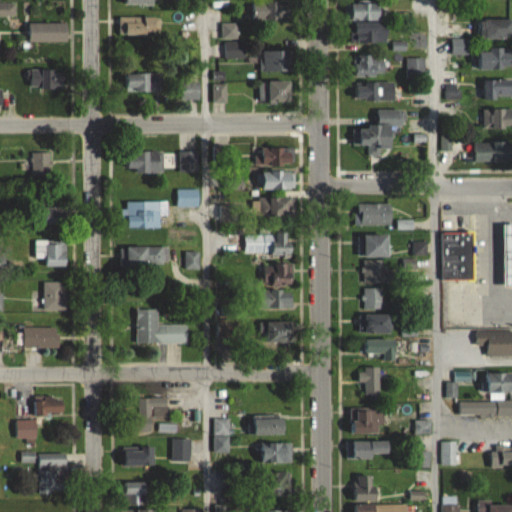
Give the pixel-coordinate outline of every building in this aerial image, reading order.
[(251,21),(288,21),(288,1),(251,1),(251,21)] [(382,2),(350,2),(350,21),(382,21),(382,2)] [(0,4),(0,15),(15,16),(15,4),(0,4)] [(481,39),(511,38),(511,13),(511,4),(488,5),(489,18),(481,18),(481,39)] [(160,17),(119,17),(119,36),(160,36),(160,17)] [(67,23),(28,23),(28,42),(67,42),(67,23)] [(387,44),(387,23),(349,23),(349,44),(387,44)] [(451,55),(467,55),(467,39),(451,39),(451,55)] [(245,58),(245,42),(223,42),(223,58),(245,58)] [(511,49),(478,49),(478,69),(511,68),(511,49)] [(292,71),(292,51),(262,51),(262,71),(292,71)] [(355,77),(385,77),(385,54),(355,54),(355,77)] [(405,78),(423,78),(423,58),(405,58),(405,78)] [(30,89),(64,89),(64,69),(30,69),(30,89)] [(163,73),(124,73),(124,92),(163,92),(163,73)] [(483,98),(511,98),(511,80),(483,80),(483,98)] [(199,99),(199,82),(180,82),(180,99),(199,99)] [(259,82),(259,103),(291,103),(291,82),(259,82)] [(394,100),(394,82),(355,82),(355,100),(394,100)] [(226,102),(225,83),(211,84),(212,103),(226,102)] [(511,108),(482,108),(482,129),(511,129),(511,108)] [(392,127),(404,127),(404,110),(375,110),(375,127),(358,127),(358,145),(367,145),(367,154),(392,154),(392,127)] [(179,172),(195,172),(195,134),(179,134),(179,172)] [(474,162),(511,162),(511,141),(474,141),(474,162)] [(293,166),(293,148),(254,148),(254,166),(293,166)] [(163,173),(163,152),(127,152),(127,173),(163,173)] [(31,176),(50,176),(50,153),(31,153),(31,176)] [(294,190),(294,171),(256,171),(256,190),(294,190)] [(177,190),(177,206),(198,206),(198,190),(177,190)] [(293,198),(268,198),(268,199),(259,199),(259,212),(269,212),(270,218),(293,218),(293,198)] [(126,202),(126,228),(165,228),(165,202),(126,202)] [(390,225),(390,204),(354,204),(354,225),(390,225)] [(62,207),(43,209),(45,224),(64,222),(62,207)] [(244,253),(292,254),(292,233),(244,232),(244,253)] [(473,280),(473,232),(440,232),(441,280),(473,280)] [(364,235),(364,257),(388,257),(388,234),(364,235)] [(35,241),(35,258),(45,258),(45,267),(66,267),(66,240),(35,241)] [(164,246),(127,246),(127,268),(164,268),(164,246)] [(184,252),(184,270),(198,270),(198,252),(184,252)] [(393,269),(383,269),(383,261),(361,261),(361,282),(393,282),(393,269)] [(292,265),(262,265),(262,285),(292,285),(292,265)] [(43,282),(43,311),(67,311),(67,282),(43,282)] [(362,309),(385,309),(384,287),(361,288),(362,309)] [(292,310),(292,291),(260,291),(260,310),(292,310)] [(157,325),(157,309),(135,309),(135,344),(187,344),(187,325),(157,325)] [(390,334),(390,314),(361,314),(361,334),(390,334)] [(235,320),(221,320),(220,338),(235,338),(235,320)] [(295,344),(295,322),(265,322),(265,344),(295,344)] [(59,349),(59,328),(23,328),(23,349),(59,349)] [(511,331),(476,331),(476,347),(485,347),(485,357),(511,356),(511,331)] [(399,360),(399,340),(365,340),(365,355),(383,355),(383,360),(399,360)] [(379,367),(363,367),(363,399),(379,399),(379,367)] [(511,396),(511,374),(485,374),(485,396),(511,396)] [(64,397),(34,397),(34,417),(64,417),(64,397)] [(137,399),(137,432),(152,432),(152,419),(166,419),(166,399),(137,399)] [(511,401),(459,401),(459,417),(511,416),(511,401)] [(378,434),(378,424),(385,424),(385,409),(353,409),(353,434),(378,434)] [(285,416),(251,416),(251,435),(285,435),(285,416)] [(228,453),(228,419),(212,419),(212,453),(228,453)] [(36,439),(36,421),(15,421),(15,439),(36,439)] [(190,462),(190,439),(171,439),(171,462),(190,462)] [(346,459),(388,459),(388,442),(346,442),(346,459)] [(455,465),(455,443),(440,443),(440,465),(455,465)] [(261,463),(291,463),(291,444),(261,444),(261,463)] [(490,468),(511,468),(511,446),(490,447),(490,468)] [(122,467),(153,467),(153,447),(122,447),(122,467)] [(37,494),(67,494),(67,454),(37,454),(37,494)] [(289,497),(289,473),(262,473),(262,497),(289,497)] [(354,501),(377,501),(377,476),(354,476),(354,501)] [(146,483),(122,483),(122,506),(146,506),(146,483)] [(456,511),(456,497),(440,498),(441,511),(456,511)]
